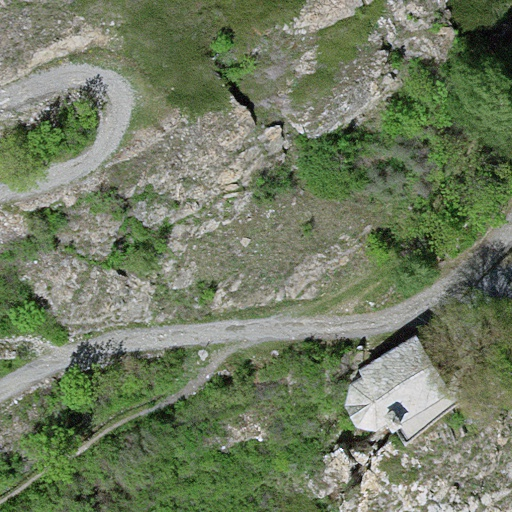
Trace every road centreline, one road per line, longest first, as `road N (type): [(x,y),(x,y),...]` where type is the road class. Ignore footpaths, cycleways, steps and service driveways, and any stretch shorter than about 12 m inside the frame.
road 1 (track): [(0,205),(86,160),(117,124),(109,89),(73,77),(0,106)]
road 2 (track): [(511,226),(427,304),(331,329),(257,327)]
road 3 (track): [(257,327),(51,363),(0,393)]
